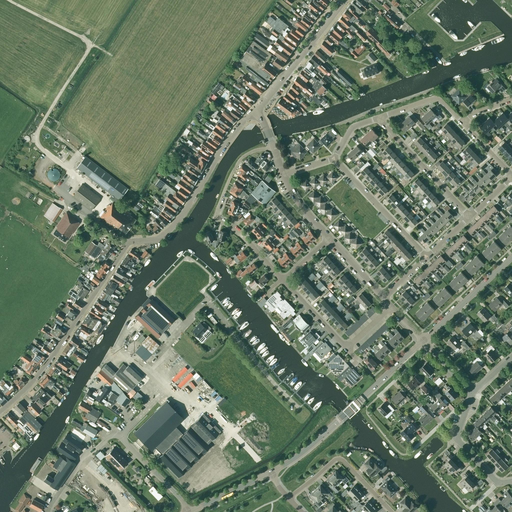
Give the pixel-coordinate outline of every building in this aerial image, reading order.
[(319,1),(317,0),(313,0),(307,0),(310,2),(311,1),(312,2),(313,2),(322,10),(325,6),(319,1)] [(353,0),(352,2),(350,4),(355,9),(353,12),(355,13),(358,16),(358,15),(360,13),(364,9),(366,10),(368,8),(363,3),(364,2),(362,1),(360,0),(353,0)] [(319,13),(322,10),(313,2),(312,2),(311,1),(310,2),(308,5),(312,8),(319,14),(319,13)] [(319,14),(312,8),(308,5),(305,3),(303,5),(305,6),(306,6),(310,10),(308,13),(315,19),(319,14)] [(350,4),(346,10),(353,16),(357,19),(359,16),(358,15),(358,16),(355,13),(353,12),(355,9),(350,4)] [(296,11),(312,23),(315,19),(308,13),(306,12),(304,14),(303,14),(302,12),(298,9),(296,11)] [(346,10),(342,15),(347,20),(348,19),(351,22),(354,19),(356,20),(355,21),(360,25),(363,28),(365,26),(362,23),(357,19),(353,16),(346,10)] [(309,27),(312,23),(296,11),(294,13),(299,17),(300,17),(302,19),(300,21),(309,27)] [(387,12),(386,12),(382,16),(396,29),(400,24),(390,15),(392,14),(388,11),(387,12)] [(270,16),(269,18),(266,22),(265,22),(267,24),(268,24),(271,26),(272,27),(281,34),(296,45),(302,37),(295,31),(288,25),(278,17),(276,20),(270,16)] [(346,27),(347,28),(348,26),(354,31),(356,29),(350,24),(341,16),(338,20),(346,27)] [(309,27),(300,21),(297,19),(295,21),(294,20),(293,22),(294,23),(305,32),(309,27)] [(346,27),(338,20),(335,25),(343,33),(345,30),(349,34),(348,34),(352,38),(353,35),(350,33),(350,32),(348,30),(345,28),(346,27)] [(302,36),(305,32),(294,23),(293,23),(292,25),(297,28),(295,31),(302,37),(302,36)] [(334,25),(331,30),(340,39),(343,36),(344,34),(341,31),(334,25)] [(292,50),(296,45),(281,34),(272,27),(270,31),(278,37),(277,39),(281,41),(292,50)] [(371,28),(369,30),(366,32),(366,35),(387,55),(392,51),(391,49),(371,28)] [(327,36),(334,41),(338,45),(339,42),(343,45),(345,43),(340,39),(331,30),(327,36)] [(366,38),(358,31),(356,33),(361,37),(360,38),(364,41),(366,38)] [(270,43),(257,33),(252,39),(266,49),(270,43)] [(274,43),(272,45),(288,57),(292,50),(281,41),(277,39),(274,36),(272,39),(275,42),(274,43)] [(330,46),(334,41),(327,36),(324,40),(328,44),(330,46)] [(245,68),(267,85),(277,73),(265,64),(272,54),(254,40),(238,62),(245,67),(245,68)] [(333,51),(327,45),(323,41),(320,45),(330,54),(333,51)] [(333,48),(330,46),(328,44),(327,45),(333,51),(336,53),(338,50),(334,47),(333,48)] [(285,61),(288,57),(272,45),(269,50),(278,56),(277,57),(281,60),(281,59),(285,61)] [(324,62),(327,59),(317,49),(313,55),(318,59),(318,58),(324,62)] [(314,64),(313,65),(316,68),(315,69),(320,73),(321,71),(319,69),(317,67),(320,64),(321,62),(313,55),(309,60),(314,64)] [(284,62),(277,57),(273,63),(280,69),(284,62)] [(313,66),(313,65),(314,64),(309,60),(307,62),(306,65),(308,66),(307,67),(315,74),(316,72),(313,69),(314,67),(313,66)] [(319,69),(321,71),(325,74),(329,69),(324,65),(323,66),(320,64),(317,67),(319,69)] [(379,72),(375,64),(364,69),(365,72),(362,73),(364,77),(367,76),(367,77),(379,72)] [(308,75),(309,73),(310,73),(313,75),(315,74),(307,67),(308,66),(306,65),(302,70),(308,75)] [(312,76),(309,73),(308,75),(302,70),(298,75),(306,82),(312,76)] [(332,71),(330,73),(338,80),(340,78),(332,71)] [(351,81),(346,76),(341,72),(338,75),(348,84),(351,81)] [(257,82),(255,84),(263,90),(263,89),(266,85),(252,74),(249,77),(254,80),(254,79),(257,82)] [(264,90),(263,89),(263,90),(255,84),(244,75),(241,79),(260,94),(264,90)] [(311,96),(313,93),(311,92),(312,91),(309,89),(297,77),(293,83),(302,90),(305,93),(306,92),(311,96)] [(501,93),(505,90),(500,85),(501,85),(496,79),(487,87),(492,93),(497,88),(501,93)] [(315,83),(314,84),(312,87),(314,90),(321,96),(327,89),(322,85),(324,82),(321,80),(319,82),(317,80),(315,83)] [(293,83),(290,89),(286,94),(293,100),(294,101),(295,99),(298,101),(300,98),(297,95),(299,92),(307,99),(309,96),(293,83)] [(241,88),(240,90),(245,93),(242,96),(244,97),(245,96),(252,103),(256,99),(243,89),(241,88)] [(467,108),(475,100),(468,92),(465,95),(459,89),(451,97),(459,104),(462,102),(467,108)] [(238,93),(234,97),(235,97),(238,100),(240,102),(241,100),(249,107),(252,103),(245,96),(244,97),(242,96),(241,95),(238,93)] [(292,102),(293,100),(286,94),(282,98),(288,102),(295,108),(297,106),(292,102)] [(229,99),(226,103),(227,104),(229,106),(241,115),(247,108),(240,102),(238,100),(235,97),(232,101),(229,99)] [(281,98),(276,105),(290,115),(292,113),(294,116),(298,111),(295,108),(281,98)] [(227,107),(225,110),(229,113),(237,120),(241,115),(229,106),(227,107)] [(225,110),(221,114),(233,124),(237,120),(229,113),(225,110)] [(426,114),(432,120),(435,117),(438,121),(442,118),(437,113),(435,115),(430,110),(426,114)] [(217,121),(229,130),(232,126),(226,121),(217,113),(215,115),(219,119),(217,121),(214,118),(213,120),(216,122),(217,121)] [(506,122),(508,119),(506,117),(503,113),(498,117),(504,124),(507,127),(509,125),(506,122)] [(428,123),(432,120),(426,114),(421,118),(426,123),(424,125),(429,130),(432,127),(428,123)] [(404,122),(411,129),(412,127),(411,126),(414,123),(409,117),(404,122)] [(495,124),(499,129),(501,131),(502,132),(504,130),(501,127),(504,124),(498,117),(493,122),(495,124)] [(492,127),(495,124),(493,122),(489,118),(484,123),(490,129),(493,132),(495,130),(492,127)] [(225,135),(229,130),(217,121),(216,122),(216,123),(217,124),(215,127),(225,135)] [(409,130),(411,129),(404,122),(399,126),(404,132),(408,128),(409,130)] [(487,131),(490,129),(484,123),(479,127),(488,137),(491,135),(487,131)] [(225,135),(215,127),(211,124),(209,126),(213,130),(211,132),(222,140),(222,139),(225,135)] [(443,131),(445,134),(451,129),(447,124),(438,132),(440,134),(443,131)] [(366,135),(375,144),(377,143),(375,141),(374,140),(378,136),(371,129),(366,135)] [(455,134),(451,129),(445,134),(442,137),(444,139),(447,136),(450,139),(455,134)] [(320,140),(317,143),(320,145),(323,143),(327,147),(334,140),(333,139),(335,136),(330,131),(328,133),(327,133),(320,140)] [(222,140),(211,132),(210,135),(213,138),(212,140),(218,145),(222,140)] [(218,145),(212,140),(209,138),(209,137),(206,136),(204,134),(203,136),(208,139),(205,142),(210,145),(215,149),(218,145)] [(450,139),(447,141),(449,144),(452,141),(454,143),(460,138),(455,134),(450,139)] [(374,146),(375,144),(366,135),(361,140),(367,146),(371,143),(372,144),(374,146)] [(424,143),(427,140),(425,138),(422,141),(420,138),(414,143),(419,148),(424,143)] [(454,143),(451,146),(453,148),(456,145),(459,148),(464,143),(460,138),(454,143)] [(305,148),(307,151),(309,149),(313,153),(321,146),(320,145),(317,143),(314,139),(306,146),(307,146),(305,148)] [(212,153),(215,149),(210,145),(205,142),(204,141),(201,145),(212,153)] [(194,147),(209,158),(212,154),(201,146),(200,148),(199,148),(199,147),(192,142),(191,144),(194,147)] [(498,148),(503,153),(509,147),(511,144),(510,142),(507,145),(504,142),(498,148)] [(307,151),(305,148),(304,149),(299,143),(296,145),(296,146),(290,149),(292,153),(291,154),(292,155),(292,154),(296,158),(297,157),(300,159),(308,152),(307,151)] [(427,145),(424,143),(419,148),(423,153),(429,147),(428,147),(432,145),(430,143),(427,145)] [(62,150),(66,154),(70,150),(67,146),(62,150)] [(356,146),(352,150),(357,156),(361,153),(363,155),(365,153),(362,150),(361,151),(356,146)] [(209,159),(209,158),(194,147),(193,149),(198,152),(197,153),(196,155),(199,158),(206,163),(209,159)] [(384,160),(387,157),(392,151),(388,147),(382,152),(382,151),(378,154),(380,156),(383,153),(386,156),(383,159),(384,160)] [(433,152),(436,149),(434,147),(431,150),(429,147),(423,153),(428,157),(433,152)] [(464,154),(467,156),(467,157),(472,151),(468,147),(459,155),(461,157),(464,154)] [(511,153),(511,149),(511,150),(509,147),(503,153),(508,158),(511,153)] [(357,156),(352,150),(347,155),(348,156),(346,157),(349,159),(350,158),(352,160),(351,161),(354,164),(356,161),(354,159),(357,156)] [(396,156),(392,151),(387,157),(390,160),(387,163),(389,165),(392,162),(391,161),(396,156)] [(467,157),(467,156),(464,159),(466,161),(469,158),(471,161),(468,164),(477,156),(472,151),(467,157)] [(433,152),(428,157),(432,162),(440,154),(439,152),(435,155),(433,152)] [(266,157),(261,154),(255,162),(259,165),(266,157)] [(86,156),(77,168),(112,195),(110,198),(114,201),(110,206),(109,205),(104,211),(103,210),(99,215),(100,216),(100,217),(117,230),(118,228),(125,234),(136,220),(130,215),(131,214),(117,204),(119,202),(118,202),(128,189),(86,156)] [(393,170),(396,167),(395,166),(401,161),(396,156),(391,161),(392,162),(395,165),(391,168),(387,172),(389,174),(393,170)] [(477,156),(468,164),(469,164),(469,165),(470,165),(470,166),(473,163),(476,166),(481,161),(477,156)] [(203,168),(206,163),(199,158),(197,162),(191,158),(187,163),(201,172),(203,168)] [(180,159),(179,161),(187,167),(185,169),(187,170),(188,171),(198,179),(201,174),(185,163),(180,159)] [(255,171),(259,166),(249,159),(246,163),(255,171)] [(397,174),(400,171),(400,170),(405,165),(401,161),(395,166),(396,167),(399,170),(396,173),(397,174)] [(368,162),(360,169),(362,171),(361,172),(365,177),(371,172),(370,171),(367,168),(370,165),(368,162)] [(447,167),(450,164),(448,162),(445,165),(442,162),(437,167),(441,172),(447,167)] [(267,171),(271,166),(267,163),(262,168),(267,171)] [(239,169),(241,170),(246,175),(248,173),(252,176),(254,174),(242,164),(239,169)] [(485,174),(491,180),(496,176),(494,174),(496,171),(490,164),(488,166),(486,168),(489,171),(486,174),(485,174)] [(400,170),(400,171),(403,174),(400,177),(402,179),(405,176),(404,175),(409,170),(405,165),(400,170)] [(446,177),(451,172),(454,169),(452,167),(449,170),(447,167),(441,172),(446,177)] [(52,181),(53,181),(54,181),(55,181),(56,181),(56,180),(57,180),(58,179),(59,178),(59,177),(60,176),(60,175),(60,174),(60,173),(59,172),(59,171),(58,170),(57,170),(57,169),(56,169),(55,169),(54,168),(53,168),(52,169),(51,169),(50,169),(49,170),(49,171),(48,171),(48,172),(48,173),(47,173),(47,174),(47,175),(47,176),(47,177),(48,177),(48,178),(49,179),(50,180),(51,180),(52,181)] [(371,172),(365,177),(369,181),(375,176),(374,176),(371,173),(375,169),(373,168),(370,171),(371,172)] [(177,174),(175,176),(176,177),(179,179),(180,179),(193,188),(198,179),(188,171),(187,170),(181,177),(177,174)] [(246,175),(241,170),(238,175),(244,181),(247,178),(250,181),(252,183),(252,184),(255,187),(257,184),(246,175)] [(414,174),(409,170),(404,175),(405,176),(408,180),(414,174)] [(454,174),(451,172),(446,177),(450,181),(456,176),(459,173),(461,171),(460,170),(458,170),(457,171),(454,174)] [(326,177),(329,180),(332,183),(333,182),(334,181),(338,177),(332,171),(326,177),(327,177),(326,177)] [(485,175),(481,178),(481,179),(486,185),(491,180),(485,174),(486,174),(483,171),(482,172),(485,175)] [(375,176),(369,181),(374,186),(379,181),(378,180),(376,177),(379,174),(377,172),(374,176),(375,176)] [(318,180),(320,183),(321,183),(323,186),(325,184),(329,180),(326,177),(324,174),(318,180)] [(70,175),(57,195),(63,199),(71,189),(68,187),(74,178),(70,175)] [(246,183),(244,181),(238,175),(236,180),(243,186),(246,183)] [(476,183),(482,189),(486,185),(481,179),(481,178),(479,175),(477,177),(480,180),(477,182),(476,183)] [(461,176),(458,179),(456,176),(450,181),(455,186),(459,182),(461,184),(465,180),(461,176)] [(475,184),(472,187),(477,193),(482,189),(476,183),(477,182),(471,176),(470,178),(472,181),(475,184)] [(176,177),(175,179),(179,182),(177,185),(189,194),(192,189),(179,179),(176,177)] [(320,183),(318,180),(315,177),(309,182),(309,183),(311,186),(312,186),(314,189),(320,183)] [(379,181),(374,186),(378,191),(383,185),(380,182),(383,179),(382,177),(378,180),(379,181)] [(416,188),(422,183),(417,178),(412,183),(415,187),(412,190),(414,192),(417,189),(416,188)] [(159,179),(155,185),(168,195),(165,198),(167,200),(166,201),(165,201),(163,203),(162,201),(161,202),(176,214),(178,211),(180,209),(182,206),(186,199),(176,192),(168,186),(159,179)] [(311,186),(309,183),(306,180),(300,185),(306,191),(311,186)] [(258,186),(252,194),(257,199),(264,205),(275,192),(262,181),(258,186)] [(233,187),(244,195),(245,193),(246,192),(242,190),(243,188),(236,182),(233,187)] [(383,185),(378,191),(382,195),(388,190),(384,187),(388,183),(386,182),(383,185)] [(418,197),(421,194),(420,193),(426,188),(422,183),(416,188),(417,189),(420,192),(416,195),(418,197)] [(100,198),(82,184),(73,197),(91,210),(100,198)] [(176,184),(175,187),(179,189),(176,192),(186,199),(189,194),(177,185),(176,184)] [(467,192),(472,198),(477,193),(472,187),(469,184),(468,185),(471,188),(468,191),(467,192)] [(233,187),(230,192),(236,197),(238,195),(242,197),(244,195),(233,187)] [(422,201),(425,198),(425,197),(430,192),(426,188),(420,193),(421,194),(424,197),(421,200),(422,201)] [(468,202),(472,198),(467,192),(468,191),(465,188),(463,189),(466,193),(463,196),(462,194),(458,198),(463,202),(466,200),(468,202)] [(315,202),(319,198),(319,197),(314,191),(308,197),(313,203),(314,201),(315,202)] [(427,206),(430,203),(429,202),(435,197),(430,192),(425,197),(425,198),(428,201),(425,204),(427,206)] [(505,206),(511,199),(511,193),(511,192),(506,197),(508,200),(503,205),(505,206)] [(248,209),(257,199),(252,194),(243,204),(248,209)] [(386,199),(390,204),(396,199),(397,199),(400,196),(398,195),(395,198),(391,194),(386,199)] [(36,195),(32,201),(39,205),(43,200),(36,195)] [(319,198),(315,202),(314,202),(320,208),(325,204),(324,204),(326,202),(321,196),(319,198)] [(275,197),(266,206),(268,208),(271,205),(273,208),(280,202),(275,197)] [(439,201),(435,197),(429,202),(430,203),(432,206),(429,209),(431,210),(434,207),(439,201)] [(396,199),(390,204),(395,209),(400,203),(401,204),(404,201),(403,199),(399,202),(397,199),(396,199)] [(159,201),(157,203),(164,208),(162,211),(172,219),(176,214),(161,202),(159,201)] [(233,201),(230,207),(242,211),(242,209),(238,207),(239,204),(233,201)] [(326,214),(330,210),(326,205),(329,202),(328,201),(326,202),(324,204),(325,204),(320,208),(319,209),(324,215),(326,214)] [(505,207),(499,201),(496,204),(502,209),(505,207)] [(62,209),(55,204),(52,202),(43,216),(49,220),(53,222),(62,209)] [(273,208),(270,210),(272,213),(275,210),(277,213),(278,213),(284,207),(280,202),(273,208)] [(400,203),(395,209),(399,213),(405,208),(408,205),(407,204),(404,207),(401,204),(400,203)] [(443,215),(448,221),(453,216),(451,214),(453,212),(447,205),(445,207),(443,208),(446,212),(443,214),(443,215)] [(494,206),(489,210),(494,216),(497,218),(498,216),(496,214),(499,211),(494,206)] [(240,219),(242,217),(246,213),(241,211),(242,211),(230,207),(228,212),(228,213),(235,215),(236,212),(238,213),(238,212),(241,213),(238,216),(240,219)] [(277,213),(274,215),(277,218),(280,215),(282,218),(288,212),(284,207),(278,213),(277,213)] [(409,213),(413,210),(411,208),(408,212),(405,208),(399,213),(403,218),(409,213)] [(152,209),(150,212),(151,214),(152,214),(156,218),(165,226),(169,222),(159,214),(155,211),(154,210),(152,209)] [(154,210),(155,211),(159,214),(169,222),(172,219),(162,211),(161,211),(160,213),(159,212),(159,211),(155,209),(154,210)] [(332,209),(330,210),(326,214),(331,220),(337,215),(332,209)] [(489,210),(485,214),(490,220),(494,216),(489,210)] [(438,219),(444,225),(448,221),(443,215),(443,214),(440,211),(438,213),(441,216),(439,219),(438,219)] [(75,220),(76,219),(75,219),(66,212),(55,227),(56,228),(52,233),(64,242),(70,234),(71,235),(79,223),(75,220)] [(279,220),(277,222),(278,224),(280,222),(284,219),(286,222),(286,223),(293,217),(288,212),(282,218),(279,220)] [(413,217),(414,218),(417,215),(416,213),(412,216),(409,213),(403,218),(408,222),(413,217)] [(152,214),(151,216),(153,219),(154,218),(155,219),(153,221),(154,223),(161,230),(165,226),(156,218),(152,214)] [(485,214),(481,218),(486,224),(490,220),(485,214)] [(257,222),(260,219),(258,217),(255,215),(253,217),(250,215),(243,221),(247,225),(254,220),(257,222)] [(434,223),(439,229),(444,225),(438,219),(439,219),(436,215),(434,217),(437,220),(434,223)] [(286,222),(283,225),(285,228),(288,225),(291,228),(297,222),(293,217),(286,223),(286,222)] [(413,217),(408,222),(412,227),(418,222),(421,219),(420,218),(417,221),(414,218),(413,217)] [(481,218),(476,222),(482,228),(484,225),(486,228),(490,232),(492,230),(488,226),(486,224),(481,218)] [(339,220),(333,225),(338,231),(339,230),(339,231),(344,226),(340,222),(339,220)] [(429,228),(434,234),(439,229),(434,223),(431,220),(430,221),(429,221),(432,225),(429,227),(429,228)] [(476,222),(472,226),(477,232),(482,228),(476,222)] [(148,225),(146,227),(151,232),(153,230),(157,234),(161,230),(154,223),(150,227),(148,225)] [(251,231),(255,235),(261,229),(259,227),(260,226),(258,224),(251,231)] [(425,232),(430,238),(434,234),(429,228),(429,227),(426,224),(425,226),(428,229),(425,232)] [(339,231),(344,237),(345,236),(345,237),(350,233),(349,232),(351,231),(345,225),(344,226),(339,231)] [(472,226),(468,231),(473,236),(477,232),(472,226)] [(511,227),(510,226),(507,229),(505,230),(503,232),(503,233),(498,237),(505,245),(511,238),(511,227)] [(301,234),(295,228),(292,231),(298,237),(301,234)] [(422,228),(420,230),(423,233),(420,237),(425,242),(430,238),(425,232),(422,228)] [(261,229),(255,235),(258,239),(265,232),(263,230),(262,231),(261,229)] [(276,234),(272,230),(271,229),(267,232),(269,233),(272,237),(276,234)] [(387,230),(382,235),(386,240),(391,234),(387,230)] [(204,233),(207,240),(208,243),(214,240),(211,233),(210,233),(209,231),(204,233)] [(228,238),(228,235),(226,234),(226,232),(220,231),(218,239),(217,241),(215,241),(211,244),(215,248),(217,244),(219,245),(220,242),(221,240),(224,241),(225,238),(228,238)] [(307,236),(312,242),(316,238),(311,232),(311,233),(309,231),(307,233),(307,235),(307,236)] [(345,237),(344,238),(349,244),(350,243),(351,243),(355,239),(355,238),(350,232),(350,233),(345,237)] [(386,240),(383,242),(385,244),(388,241),(390,244),(395,239),(391,234),(386,240)] [(464,245),(466,247),(470,252),(472,250),(466,243),(468,241),(463,235),(459,239),(464,245)] [(308,246),(312,242),(307,236),(306,237),(304,236),(302,238),(302,239),(303,240),(308,246)] [(262,243),(266,247),(272,241),(270,240),(271,239),(269,237),(262,243)] [(351,243),(356,249),(362,244),(357,238),(355,239),(351,243)] [(105,260),(109,255),(116,245),(107,239),(102,245),(99,242),(97,245),(91,241),(84,251),(85,252),(86,253),(90,255),(89,256),(89,257),(92,259),(93,259),(93,258),(94,258),(101,249),(102,250),(97,257),(96,258),(101,261),(102,261),(101,263),(103,264),(105,260)] [(392,246),(390,249),(391,251),(394,248),(400,243),(395,239),(390,244),(392,246)] [(460,249),(464,245),(459,239),(455,243),(460,249)] [(272,241),(266,247),(269,251),(276,244),(274,242),(273,243),(272,241)] [(494,241),(491,244),(489,246),(489,245),(487,248),(482,252),(489,260),(501,249),(494,241)] [(296,246),(295,247),(300,253),(304,249),(298,243),(297,242),(295,244),(296,246)] [(400,243),(394,248),(398,252),(404,247),(400,243)] [(455,243),(450,248),(455,253),(460,249),(455,243)] [(291,246),(289,247),(290,249),(291,250),(290,250),(296,257),(300,253),(295,247),(294,247),(292,247),(291,246)] [(404,247),(398,252),(402,257),(408,251),(404,247)] [(359,254),(364,259),(370,253),(373,250),(371,248),(368,251),(365,248),(359,254)] [(460,262),(462,260),(458,255),(457,255),(455,253),(450,248),(446,252),(451,257),(454,255),(456,257),(460,262)] [(131,249),(127,254),(133,257),(131,259),(135,262),(138,263),(139,260),(137,258),(140,255),(131,249)] [(150,254),(145,250),(141,256),(144,258),(147,255),(148,256),(150,254)] [(241,262),(247,257),(246,256),(247,255),(245,253),(245,254),(242,251),(237,256),(237,257),(236,258),(233,255),(231,257),(232,257),(226,262),(228,265),(234,260),(237,263),(240,260),(241,262)] [(408,251),(402,257),(406,261),(412,256),(408,251)] [(282,258),(288,264),(292,260),(286,254),(285,253),(283,255),(283,257),(282,258)] [(370,253),(364,259),(368,264),(374,258),(377,255),(376,253),(372,256),(370,253)] [(133,257),(127,254),(120,264),(128,269),(129,269),(131,270),(133,272),(134,270),(132,268),(135,262),(131,259),(133,257)] [(326,256),(317,265),(319,267),(322,264),(324,267),(331,261),(326,256)] [(441,256),(436,260),(441,265),(444,263),(449,268),(452,265),(445,257),(443,259),(441,256)] [(477,256),(473,259),(472,260),(471,260),(469,262),(469,263),(464,268),(471,275),(484,263),(477,256)] [(284,267),(288,264),(282,258),(281,258),(280,258),(278,260),(278,261),(284,267)] [(374,258),(368,264),(373,269),(382,260),(380,258),(377,261),(374,258)] [(101,266),(107,270),(108,268),(111,264),(106,260),(105,260),(101,266)] [(436,260),(432,264),(437,270),(441,265),(436,260)] [(324,267),(321,269),(323,272),(323,271),(326,274),(329,272),(335,266),(331,261),(324,267)] [(458,270),(463,265),(461,262),(455,267),(458,270)] [(92,264),(90,263),(88,266),(87,265),(86,267),(85,266),(83,269),(82,267),(82,268),(80,267),(79,268),(82,271),(86,273),(89,270),(86,268),(87,268),(88,269),(92,264)] [(236,273),(236,274),(237,274),(238,276),(240,274),(242,277),(249,271),(251,274),(258,268),(254,264),(254,263),(251,266),(251,265),(243,272),(241,270),(237,273),(236,273)] [(128,269),(120,264),(117,268),(125,273),(126,273),(130,276),(131,275),(127,272),(128,269)] [(432,264),(428,268),(433,274),(435,276),(439,280),(441,278),(437,274),(435,272),(437,270),(432,264)] [(107,270),(101,266),(95,275),(100,280),(106,270),(107,270)] [(326,274),(328,276),(330,274),(333,277),(340,271),(335,266),(329,272),(326,274)] [(376,272),(380,277),(387,272),(390,269),(388,267),(385,270),(382,267),(376,272)] [(114,274),(125,280),(126,281),(127,279),(123,276),(125,273),(117,268),(114,274)] [(428,268),(423,272),(428,278),(431,275),(433,278),(435,276),(433,274),(428,268)] [(90,279),(97,284),(100,280),(90,272),(89,275),(92,277),(90,279)] [(387,272),(380,277),(385,283),(395,274),(392,272),(389,275),(387,272)] [(423,272),(419,276),(430,288),(432,287),(428,282),(426,280),(428,278),(423,272)] [(461,272),(458,275),(456,277),(455,277),(453,279),(454,279),(449,284),(456,291),(468,280),(461,272)] [(310,279),(314,275),(312,273),(305,280),(303,277),(297,283),(301,287),(307,282),(310,279)] [(110,279),(117,284),(121,286),(125,280),(114,274),(110,279)] [(249,285),(245,288),(247,290),(247,289),(249,291),(252,289),(253,289),(259,284),(262,287),(263,286),(267,283),(266,282),(268,280),(264,275),(258,281),(256,280),(255,281),(255,280),(249,285)] [(339,282),(341,285),(348,280),(343,275),(334,283),(336,285),(339,282)] [(419,276),(415,280),(417,283),(416,284),(419,287),(422,283),(428,290),(430,288),(419,276)] [(82,284),(83,285),(89,289),(91,287),(93,289),(96,285),(86,277),(85,279),(87,280),(85,282),(84,281),(82,284)] [(117,284),(110,279),(106,286),(119,294),(120,292),(115,289),(114,289),(117,284)] [(352,284),(348,280),(341,285),(338,288),(340,290),(343,287),(346,290),(352,284)] [(311,286),(307,282),(301,287),(305,291),(311,286)] [(318,288),(322,284),(320,282),(316,286),(313,288),(311,286),(305,291),(309,296),(315,290),(318,287),(318,288)] [(83,285),(82,284),(81,283),(78,287),(80,289),(76,294),(83,299),(88,291),(82,287),(83,285)] [(357,289),(352,284),(346,290),(343,293),(344,295),(347,292),(350,295),(357,289)] [(102,291),(111,296),(112,297),(113,296),(116,298),(117,297),(114,295),(111,293),(113,291),(105,287),(102,291)] [(445,288),(442,291),(440,292),(439,292),(438,293),(437,294),(437,295),(432,299),(439,306),(452,295),(445,288)] [(319,295),(315,290),(309,296),(314,300),(319,295)] [(111,296),(102,291),(98,298),(103,300),(105,298),(108,300),(111,296)] [(410,296),(413,293),(411,291),(408,294),(405,291),(399,297),(404,301),(410,296)] [(79,297),(73,293),(72,292),(70,295),(71,296),(70,298),(74,301),(73,301),(72,303),(72,304),(80,310),(83,305),(77,300),(79,297)] [(276,305),(281,299),(279,297),(281,296),(277,292),(267,302),(264,298),(258,305),(261,309),(266,304),(269,307),(267,308),(271,312),(277,307),(276,305)] [(357,304),(354,306),(356,308),(366,298),(361,293),(356,298),(357,299),(355,301),(357,304)] [(355,299),(353,296),(347,302),(349,305),(355,299)] [(410,296),(404,301),(408,306),(418,298),(416,296),(412,299),(410,296)] [(117,305),(120,301),(114,297),(111,301),(117,305)] [(94,304),(106,310),(108,307),(111,309),(112,306),(109,304),(109,305),(98,298),(94,304)] [(366,298),(356,308),(357,310),(360,307),(361,309),(363,309),(364,310),(366,308),(371,304),(366,298)] [(506,308),(509,306),(503,300),(501,302),(497,298),(489,305),(495,311),(502,304),(506,308)] [(174,319),(151,299),(148,303),(143,307),(135,317),(157,337),(174,319)] [(283,301),(281,299),(276,305),(277,307),(282,311),(279,314),(284,319),(290,313),(293,316),(296,314),(294,312),(295,310),(291,306),(291,307),(289,305),(290,305),(285,299),(283,301)] [(322,309),(327,304),(323,299),(318,304),(322,309)] [(427,302),(424,305),(423,307),(422,306),(421,307),(420,309),(415,314),(422,321),(434,310),(427,302)] [(109,312),(106,310),(94,304),(91,308),(106,317),(107,314),(110,316),(112,314),(109,312)] [(327,304),(322,309),(326,313),(332,308),(327,304)] [(107,318),(106,317),(91,308),(88,312),(99,319),(100,317),(105,319),(107,318)] [(332,308),(326,313),(330,317),(336,312),(332,308)] [(484,322),(490,316),(483,308),(477,314),(484,322)] [(72,310),(70,309),(65,315),(72,320),(77,314),(72,310)] [(65,317),(59,312),(56,317),(62,321),(65,317)] [(99,319),(88,312),(81,323),(92,330),(93,331),(97,334),(105,323),(99,319)] [(336,312),(330,317),(334,322),(340,317),(336,312)] [(342,319),(340,317),(334,322),(338,326),(351,314),(349,312),(345,316),(342,319)] [(352,316),(351,314),(338,326),(342,331),(348,325),(345,323),(348,320),(351,318),(356,323),(357,322),(357,321),(352,316)] [(57,318),(52,315),(51,317),(55,320),(55,321),(60,325),(63,322),(57,318)] [(299,315),(294,320),(293,321),(295,323),(295,324),(295,326),(296,327),(297,329),(298,329),(298,330),(299,330),(301,330),(302,330),(304,332),(310,326),(308,324),(308,323),(308,322),(308,320),(306,319),(306,318),(305,318),(304,317),(303,317),(301,317),(299,315)] [(496,323),(499,321),(494,315),(491,317),(496,323)] [(284,328),(293,321),(294,320),(291,317),(282,326),(284,328)] [(208,331),(211,328),(204,322),(202,324),(200,323),(197,325),(198,326),(193,332),(200,338),(207,330),(208,331)] [(468,337),(476,329),(470,323),(462,330),(468,337)] [(52,329),(62,335),(65,330),(56,324),(52,329)] [(91,331),(80,324),(75,333),(78,335),(78,334),(85,339),(87,336),(91,331)] [(511,324),(508,329),(509,330),(501,338),(504,342),(506,340),(510,345),(511,342),(511,324)] [(62,335),(52,329),(50,332),(46,330),(43,328),(41,331),(44,333),(49,336),(50,334),(59,340),(62,335)] [(396,334),(394,337),(399,343),(404,338),(396,329),(393,331),(396,334)] [(311,331),(302,339),(309,346),(306,349),(309,352),(315,346),(313,343),(316,340),(320,337),(317,334),(315,336),(315,335),(311,331)] [(399,343),(394,337),(391,333),(388,335),(392,339),(389,341),(394,347),(399,343)] [(152,334),(150,337),(148,335),(141,343),(152,354),(159,346),(155,342),(158,340),(152,334)] [(454,350),(460,344),(453,336),(447,342),(454,350)] [(80,342),(72,337),(68,342),(80,350),(81,348),(78,345),(80,342)] [(51,350),(44,345),(37,340),(35,344),(38,346),(40,345),(43,347),(41,349),(48,354),(51,350)] [(51,350),(54,346),(49,342),(46,340),(44,342),(47,345),(46,346),(51,350)] [(309,352),(305,356),(308,359),(315,352),(321,359),(332,349),(325,343),(324,344),(321,341),(315,346),(309,352)] [(383,346),(380,349),(386,355),(391,351),(382,341),(380,343),(383,346)] [(468,350),(470,348),(463,341),(461,343),(468,350)] [(65,348),(71,352),(74,347),(72,345),(72,346),(68,343),(65,348)] [(491,363),(497,357),(492,351),(495,349),(491,345),(486,349),(488,352),(484,355),(491,363)] [(386,355),(380,349),(377,346),(375,348),(378,351),(375,354),(381,360),(386,355)] [(45,354),(40,351),(35,347),(32,351),(35,353),(36,352),(38,353),(32,361),(39,366),(45,358),(43,356),(45,354)] [(71,352),(65,348),(62,352),(68,356),(71,352)] [(23,354),(21,358),(25,361),(25,360),(29,362),(27,364),(34,369),(37,364),(31,360),(31,359),(26,356),(23,354)] [(342,372),(345,370),(349,366),(338,355),(330,362),(328,359),(326,361),(328,364),(327,365),(335,374),(340,370),(342,372)] [(367,363),(366,363),(369,366),(368,367),(372,372),(375,369),(374,367),(377,365),(371,358),(370,359),(368,357),(364,360),(367,363)] [(480,365),(483,362),(478,357),(473,362),(474,363),(468,369),(474,374),(482,367),(480,365)] [(63,361),(58,358),(55,363),(63,368),(66,364),(68,365),(69,363),(64,359),(63,361)] [(427,377),(433,371),(426,363),(419,369),(427,377)] [(27,364),(24,369),(26,370),(25,371),(30,375),(34,369),(27,364)] [(50,369),(56,373),(60,369),(54,364),(50,369)] [(123,364),(119,368),(115,373),(106,364),(101,369),(111,378),(111,377),(127,393),(126,394),(130,398),(135,391),(132,388),(136,384),(141,378),(128,365),(127,367),(123,364)] [(52,379),(56,373),(50,369),(47,374),(52,379)] [(113,381),(100,369),(96,374),(105,383),(98,394),(96,393),(93,391),(93,392),(89,389),(83,399),(91,404),(94,399),(95,398),(104,404),(106,400),(111,404),(111,403),(113,404),(116,400),(125,406),(130,399),(113,381)] [(348,374),(345,370),(342,372),(342,373),(337,377),(340,381),(344,378),(352,386),(357,381),(356,380),(360,376),(353,369),(348,374)] [(46,374),(42,379),(49,385),(52,387),(55,390),(56,388),(52,384),(54,382),(51,379),(46,374)] [(23,375),(21,377),(15,385),(20,389),(27,381),(24,379),(25,377),(23,375)] [(419,385),(421,383),(414,377),(407,383),(413,389),(418,385),(419,385)] [(50,389),(52,387),(49,385),(42,379),(38,383),(43,388),(44,387),(46,385),(50,389)] [(1,382),(13,394),(17,390),(11,384),(9,387),(2,380),(1,382)] [(437,390),(445,383),(443,381),(435,388),(437,390)] [(8,398),(13,394),(1,382),(0,382),(0,384),(2,387),(5,389),(2,392),(8,398)] [(511,392),(510,390),(511,388),(511,386),(507,382),(503,386),(511,395),(511,393),(511,392)] [(425,383),(422,386),(420,388),(426,394),(428,392),(429,394),(432,391),(431,389),(425,383)] [(452,400),(457,395),(451,388),(450,388),(448,386),(447,388),(449,390),(445,393),(452,400)] [(510,396),(511,395),(503,386),(498,390),(504,396),(507,393),(510,396)] [(47,391),(45,393),(40,388),(32,397),(36,400),(33,403),(40,410),(43,406),(42,405),(48,399),(44,395),(46,394),(50,397),(52,395),(47,391)] [(494,394),(502,403),(505,405),(506,404),(501,399),(504,396),(498,390),(494,394)] [(212,391),(199,404),(203,407),(215,394),(212,391)] [(407,401),(410,399),(404,393),(403,395),(400,392),(395,396),(395,395),(391,398),(398,405),(405,399),(407,401)] [(438,399),(435,402),(442,409),(447,405),(442,401),(445,399),(438,392),(436,394),(437,395),(435,396),(436,397),(438,399)] [(501,404),(502,403),(494,394),(489,398),(495,404),(498,401),(501,404)] [(205,409),(208,412),(221,399),(217,396),(205,409)] [(100,413),(98,412),(81,401),(78,407),(87,413),(85,417),(94,423),(100,413)] [(151,450),(183,419),(166,401),(134,433),(151,450)] [(432,412),(423,402),(422,401),(418,405),(420,407),(419,408),(425,414),(419,420),(424,425),(430,420),(430,421),(433,418),(429,414),(432,412)] [(442,409),(435,402),(432,404),(431,403),(429,404),(427,401),(424,403),(432,411),(434,409),(438,413),(442,409)] [(41,425),(34,418),(26,410),(19,402),(14,407),(22,415),(17,420),(31,434),(41,425)] [(26,410),(34,418),(41,411),(31,402),(27,406),(28,407),(26,410)] [(392,412),(394,410),(390,405),(387,407),(383,403),(377,409),(384,416),(390,410),(392,412)] [(486,411),(495,420),(496,418),(493,415),(496,413),(491,407),(486,411)] [(486,411),(482,415),(487,421),(490,418),(493,421),(495,420),(486,411)] [(4,416),(10,422),(14,418),(8,412),(4,416)] [(407,414),(405,417),(404,416),(403,418),(401,420),(404,424),(406,422),(404,420),(405,419),(409,423),(412,420),(408,416),(407,414)] [(482,415),(477,419),(486,428),(487,427),(485,424),(487,421),(482,415)] [(77,426),(76,427),(80,429),(82,424),(73,419),(71,423),(77,426)] [(473,423),(476,426),(479,429),(482,426),(484,429),(486,428),(477,419),(473,423)] [(93,438),(97,430),(87,425),(87,424),(84,422),(82,426),(85,428),(82,432),(93,438)] [(413,433),(417,429),(411,423),(407,427),(400,433),(408,441),(415,435),(413,433)] [(476,426),(472,430),(480,439),(481,438),(479,435),(482,432),(479,429),(476,426)] [(26,438),(30,434),(26,429),(21,433),(22,434),(23,433),(26,436),(25,437),(26,438)] [(479,441),(480,439),(472,430),(467,435),(473,440),(476,438),(479,441)] [(80,444),(81,443),(67,433),(56,449),(73,460),(83,446),(80,444)] [(171,440),(165,446),(162,443),(158,447),(168,457),(172,453),(170,451),(176,446),(171,440)] [(113,447),(109,452),(105,456),(119,470),(127,462),(113,447)] [(494,463),(500,457),(497,454),(500,452),(497,449),(494,451),(492,448),(486,454),(489,457),(488,458),(490,460),(491,459),(494,463)] [(95,456),(101,461),(105,456),(100,452),(95,456)] [(447,469),(454,463),(452,460),(455,457),(453,455),(452,456),(450,454),(446,458),(448,460),(443,465),(447,469)] [(57,490),(75,464),(67,458),(65,460),(59,456),(52,466),(58,470),(53,478),(47,475),(43,480),(57,490)] [(502,460),(500,457),(494,463),(497,466),(496,467),(497,468),(498,469),(499,468),(502,472),(508,466),(505,463),(508,461),(505,458),(502,460)] [(369,458),(364,463),(367,467),(367,466),(369,468),(366,470),(372,476),(380,469),(374,463),(369,458)] [(457,465),(454,463),(447,469),(452,474),(456,469),(459,472),(463,468),(461,465),(462,464),(460,462),(457,465)] [(333,472),(331,474),(338,482),(341,480),(345,484),(349,480),(344,474),(341,477),(336,470),(334,472),(333,472)] [(460,483),(464,487),(471,480),(469,478),(472,475),(470,473),(469,474),(467,471),(462,475),(465,478),(460,483)] [(338,482),(331,474),(328,477),(329,477),(327,479),(332,485),(330,487),(335,493),(338,490),(334,486),(338,482)] [(384,483),(381,487),(390,496),(396,491),(387,481),(390,478),(387,476),(382,481),(384,483)] [(464,487),(462,489),(466,493),(468,491),(473,487),(476,489),(480,485),(477,483),(478,482),(476,480),(473,483),(471,480),(464,487)] [(163,495),(153,485),(148,489),(158,500),(163,495)] [(316,489),(323,497),(327,493),(331,497),(333,495),(328,489),(326,491),(320,485),(316,489)] [(347,492),(351,497),(359,490),(354,485),(348,491),(346,489),(341,494),(343,496),(347,492)] [(320,499),(323,497),(316,489),(311,494),(317,500),(315,502),(319,507),(323,503),(320,499)] [(359,490),(351,497),(355,501),(351,505),(354,508),(359,502),(357,500),(363,494),(359,490)] [(502,495),(505,497),(511,504),(511,505),(511,504),(511,501),(511,500),(511,499),(511,496),(507,491),(502,495)] [(19,502),(14,510),(17,511),(19,511),(30,497),(24,493),(18,501),(19,502)] [(496,501),(502,508),(504,506),(507,508),(511,504),(505,497),(501,501),(499,498),(496,501)] [(405,498),(400,503),(404,507),(404,506),(406,508),(403,510),(404,511),(412,511),(417,507),(412,502),(410,503),(405,498)] [(44,505),(33,499),(29,506),(40,511),(44,505)] [(361,507),(366,511),(373,505),(369,500),(363,506),(360,504),(355,509),(357,511),(361,507)] [(505,511),(502,508),(496,501),(493,503),(495,506),(492,509),(494,511),(505,511)] [(327,507),(329,509),(326,511),(335,511),(337,510),(333,506),(335,504),(332,502),(327,507)]
